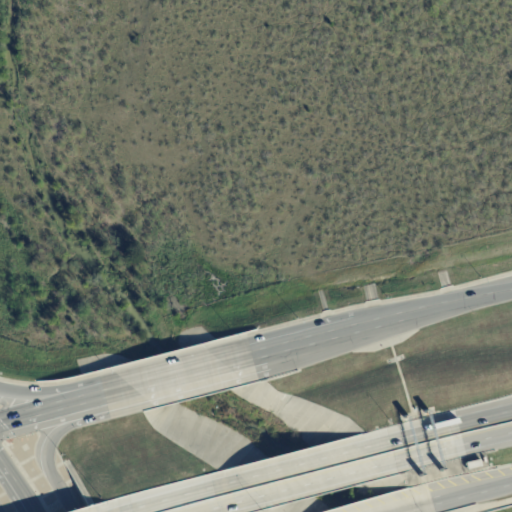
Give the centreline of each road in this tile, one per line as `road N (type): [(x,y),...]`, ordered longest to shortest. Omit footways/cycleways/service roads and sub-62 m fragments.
road 1 (secondary): [(269,349),(128,391)]
road 2 (secondary): [(96,398),(47,442),(48,462),(74,511)]
road 3 (motorway): [(241,478),(108,511)]
road 4 (secondary): [(511,287),(386,319)]
road 5 (secondary): [(386,319),(269,349)]
road 6 (motorway): [(358,449),(241,478)]
